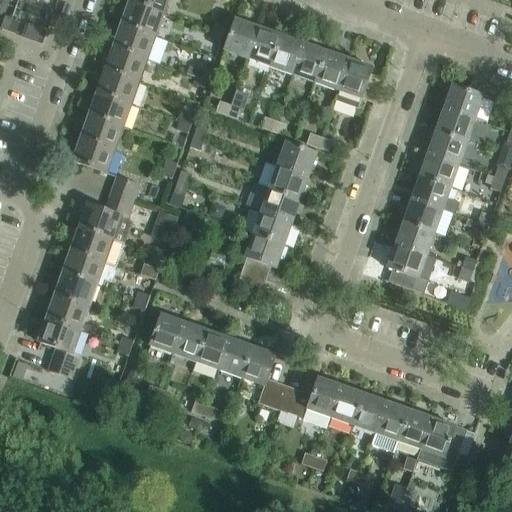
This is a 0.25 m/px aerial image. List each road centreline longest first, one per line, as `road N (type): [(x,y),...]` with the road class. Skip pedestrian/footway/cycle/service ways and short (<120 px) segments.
road 1 (residential): [(487,400),(312,340),(424,36)]
road 2 (residential): [(0,330),(35,228),(17,193),(84,0)]
